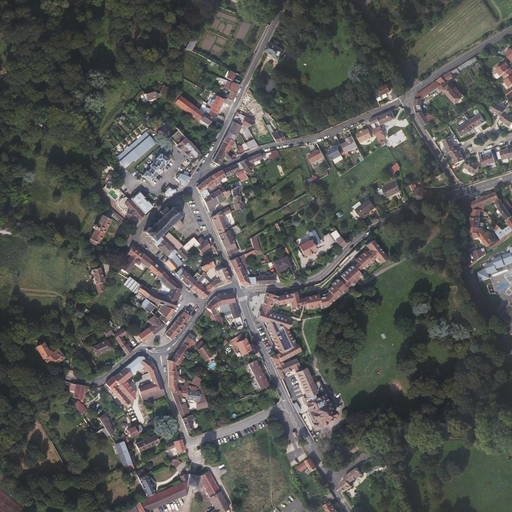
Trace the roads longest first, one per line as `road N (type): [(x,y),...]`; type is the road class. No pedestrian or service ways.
road 1 (tertiary): [(238,287),(319,276),(368,229),(460,193)]
road 2 (residential): [(190,185),(258,149),(316,139),(406,100)]
road 3 (residential): [(511,360),(330,481)]
road 4 (residential): [(190,185),(284,0)]
road 5 (residential): [(287,402),(187,441),(164,387),(160,353)]
road 6 (residential): [(464,192),(465,272),(474,300),(511,353)]
road 7 (tertiary): [(0,356),(88,382),(137,350),(160,353)]
road 8 (residential): [(188,291),(133,233),(190,185)]
road 9 (tertiary): [(238,287),(287,402)]
